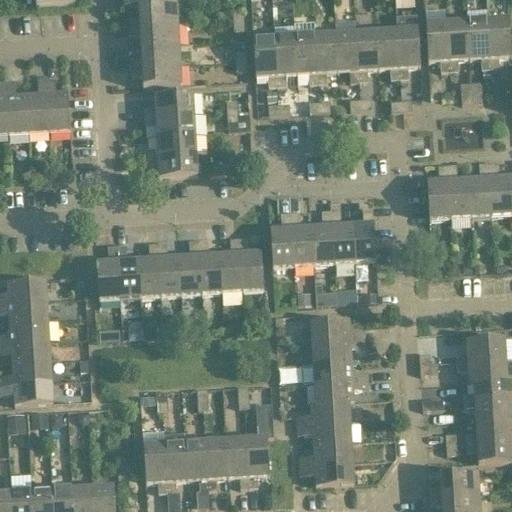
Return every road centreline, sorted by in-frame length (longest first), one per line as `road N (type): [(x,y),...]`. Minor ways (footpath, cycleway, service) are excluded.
road 1 (residential): [(0,48),(79,45),(98,56),(109,219)]
road 2 (residential): [(383,511),(414,462),(405,310)]
road 3 (residential): [(398,187),(396,144),(308,148),(262,193)]
road 4 (residential): [(262,193),(229,212),(109,219)]
road 5 (residential): [(398,187),(262,193)]
road 6 (residential): [(405,310),(398,187)]
